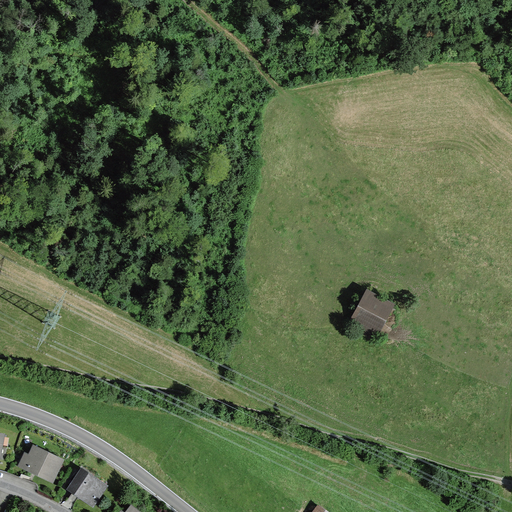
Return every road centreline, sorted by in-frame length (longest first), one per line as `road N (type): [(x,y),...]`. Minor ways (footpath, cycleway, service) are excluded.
road 1 (track): [(511,480),(183,392),(0,355)]
road 2 (tertiary): [(0,404),(72,431),(184,511)]
road 3 (track): [(286,95),(182,0)]
